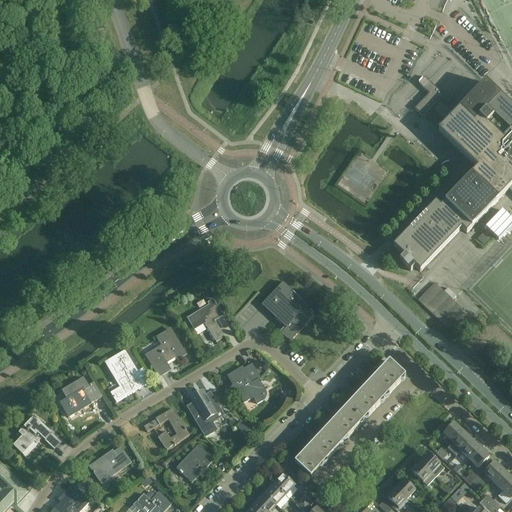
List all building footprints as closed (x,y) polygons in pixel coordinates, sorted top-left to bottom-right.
[(429,94),(414,109),(422,117),(443,95),(425,78),(418,84),(429,94)] [(415,268),(418,271),(420,272),(461,229),(466,234),(508,191),(511,194),(511,108),(501,98),(498,96),(485,83),(438,132),(477,170),(441,208),(436,203),(393,247),(404,257),(400,262),(410,272),(415,268)] [(437,128),(458,106),(447,96),(426,118),(437,128)] [(494,220),(507,232),(511,226),(511,220),(502,211),(494,220)] [(485,229),(498,241),(507,232),(494,220),(485,229)] [(282,283),(264,303),(288,326),(285,329),(280,334),(290,343),(314,317),(305,308),(307,306),(282,283)] [(464,312),(435,284),(418,301),(447,329),(464,312)] [(210,287),(204,291),(207,296),(213,293),(210,287)] [(214,322),(223,317),(213,301),(207,304),(208,306),(187,319),(194,331),(205,325),(216,344),(224,339),(214,322)] [(185,356),(170,330),(156,338),(161,347),(148,354),(161,376),(170,371),(166,364),(176,358),(178,360),(185,356)] [(119,389),(110,394),(116,403),(145,386),(145,385),(150,382),(143,369),(137,373),(125,352),(104,364),(119,389)] [(328,428),(343,444),(405,377),(389,362),(328,428)] [(257,405),(263,401),(264,400),(265,399),(266,398),(266,397),(266,395),(266,394),(265,393),(258,381),(260,380),(252,365),(243,370),(242,368),(227,377),(233,386),(235,385),(237,390),(236,391),(243,404),(253,398),(257,405)] [(66,400),(59,404),(68,418),(103,398),(94,383),(88,386),(83,378),(61,391),(66,400)] [(203,392),(190,399),(196,408),(190,412),(205,438),(216,431),(212,424),(217,420),(215,416),(221,412),(219,410),(210,394),(206,397),(203,392)] [(167,452),(190,436),(172,410),(155,420),(156,421),(144,427),(147,433),(168,421),(176,436),(170,440),(166,433),(158,438),(167,452)] [(61,444),(34,418),(18,434),(22,437),(13,446),(22,455),(34,443),(37,445),(42,439),(54,451),(61,444)] [(452,445),(463,433),(454,424),(443,436),(452,445)] [(307,450),(323,466),(343,444),(328,428),(307,450)] [(249,430),(244,435),(248,438),(253,434),(249,430)] [(463,433),(452,445),(460,453),(472,441),(463,433)] [(472,441),(460,453),(469,461),(480,449),(472,441)] [(198,446),(176,469),(192,484),(214,462),(198,446)] [(441,449),(436,454),(439,458),(445,452),(441,449)] [(480,449),(469,461),(478,470),(489,458),(480,449)] [(112,452),(97,463),(97,464),(90,469),(101,484),(130,464),(121,450),(114,455),(112,452)] [(323,466),(307,450),(294,464),(310,479),(323,466)] [(445,452),(439,458),(442,461),(448,455),(445,452)] [(420,464),(435,478),(444,469),(429,455),(420,464)] [(493,484),(504,472),(495,463),(484,475),(493,484)] [(435,478),(420,464),(412,473),(427,487),(435,478)] [(453,471),(456,474),(462,468),(458,465),(453,471)] [(0,511),(5,511),(14,503),(17,505),(28,493),(0,466),(0,511)] [(472,472),(464,481),(468,486),(477,477),(472,472)] [(511,479),(504,472),(493,484),(502,492),(511,481),(511,479)] [(274,486),(286,498),(295,488),(283,476),(274,486)] [(477,477),(468,486),(473,490),(476,493),(481,488),(485,484),(481,481),(477,477)] [(148,479),(143,485),(149,490),(154,484),(148,479)] [(63,505),(55,511),(87,511),(95,504),(81,481),(63,499),(64,500),(61,503),(63,505)] [(395,490),(407,501),(416,492),(404,481),(395,490)] [(502,493),(498,498),(506,505),(510,501),(511,498),(511,481),(502,492),(502,493)] [(446,488),(451,494),(454,490),(449,485),(446,488)] [(470,491),(464,485),(450,499),(455,504),(456,505),(470,491)] [(286,498),(274,486),(265,496),(277,507),(286,498)] [(451,494),(446,488),(442,492),(448,497),(451,494)] [(407,501),(395,490),(387,499),(399,510),(407,501)] [(138,511),(164,511),(170,506),(158,494),(150,502),(143,495),(133,506),(138,511)] [(256,505),(263,511),(272,511),(277,507),(265,496),(256,505)] [(487,496),(483,500),(481,502),(482,503),(483,501),(488,505),(492,501),(493,502),(493,501),(487,496)] [(300,511),(305,511),(313,505),(305,497),(295,507),(300,511)] [(450,499),(447,502),(452,508),(455,504),(450,499)] [(482,503),(481,502),(479,504),(486,511),(495,511),(488,505),(483,501),(482,503)] [(492,501),(488,505),(495,511),(496,511),(500,508),(493,501),(493,502),(492,501)] [(383,503),(379,507),(383,511),(390,511),(392,511),(383,503)]
